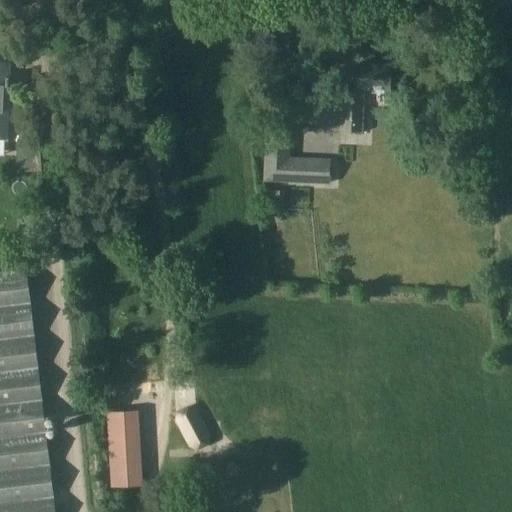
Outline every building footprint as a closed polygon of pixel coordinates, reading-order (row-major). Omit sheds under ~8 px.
[(0,138),(6,138),(9,64),(0,63),(0,138)] [(340,131),(363,132),(365,87),(389,89),(391,65),(359,63),(357,91),(342,91),(340,131)] [(330,159),(290,157),(291,133),(266,131),(264,181),(329,185),(330,159)] [(55,511),(27,268),(0,271),(0,511),(55,511)] [(208,443),(210,435),(197,409),(188,407),(177,412),(175,420),(189,447),(198,450),(208,443)] [(111,487),(143,485),(138,410),(107,412),(111,487)]
